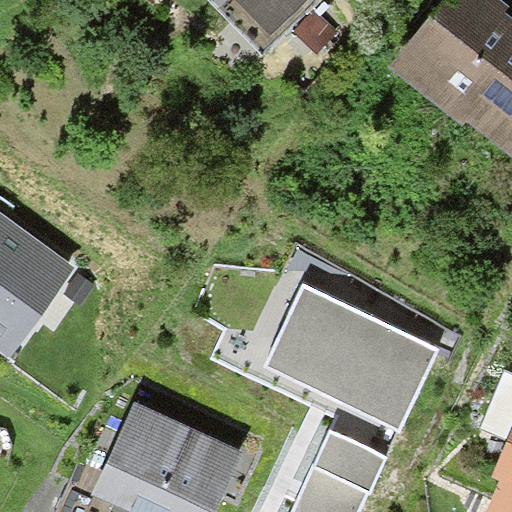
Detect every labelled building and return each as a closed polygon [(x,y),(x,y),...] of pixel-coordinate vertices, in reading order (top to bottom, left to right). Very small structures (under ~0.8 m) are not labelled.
[(232,0),(272,40),(313,0),(232,0)] [(511,9),(499,0),(444,0),(389,72),(465,130),(468,126),(511,159),(511,20),(506,15),(511,9)] [(76,269),(0,216),(0,355),(11,363),(76,269)] [(439,354),(305,291),(266,373),(400,436),(439,354)] [(135,408),(92,499),(120,511),(217,511),(243,458),(135,408)] [(387,461),(331,436),(315,471),(313,470),(294,511),(358,511),(366,497),(370,498),(387,461)] [(511,511),(511,436),(493,482),(502,486),(491,511),(511,511)]
